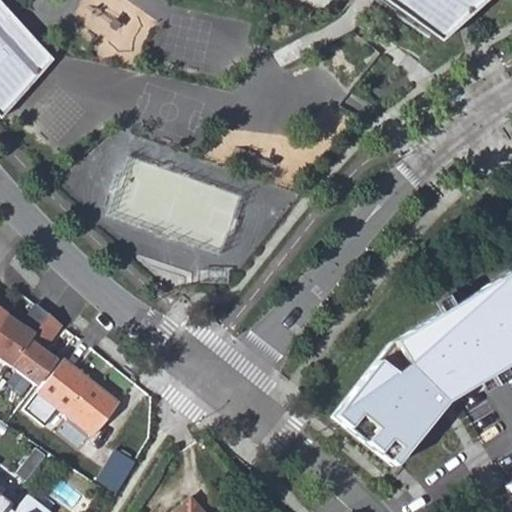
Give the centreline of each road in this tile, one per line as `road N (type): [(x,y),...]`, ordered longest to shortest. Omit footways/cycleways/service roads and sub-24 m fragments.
road 1 (tertiary): [(228,400),(384,206),(471,127),(511,106)]
road 2 (tertiary): [(0,188),(96,291),(202,379)]
road 3 (residential): [(228,400),(369,511)]
road 4 (residential): [(202,379),(117,511)]
